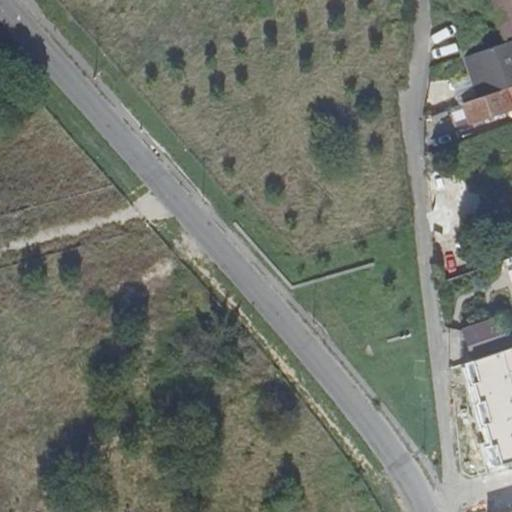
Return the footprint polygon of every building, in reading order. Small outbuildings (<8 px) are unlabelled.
[(511,0),(487,0),(503,40),(511,36),(511,0)] [(511,42),(473,56),(477,65),(480,75),(484,86),(511,76),(511,42)] [(480,75),(477,65),(468,68),(471,78),(480,75)] [(511,76),(484,86),(488,97),(511,88),(511,76)] [(511,88),(488,97),(463,106),(470,125),(486,119),(495,115),(511,109),(511,88)] [(495,115),(486,119),(487,124),(497,120),(495,115)] [(468,363),(506,349),(496,320),(458,333),(468,363)] [(511,347),(506,349),(468,363),(494,464),(511,459),(511,347)]
